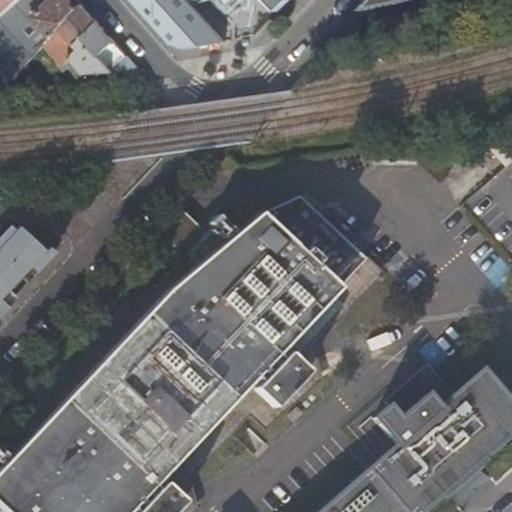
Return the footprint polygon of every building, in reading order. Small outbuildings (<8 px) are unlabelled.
[(34,18),(52,0),(21,0),(0,19),(0,89),(3,89),(28,64),(45,45),(52,38),(34,18)] [(80,8),(72,0),(52,0),(34,18),(52,38),(80,8)] [(187,48),(227,42),(189,0),(135,0),(173,43),(187,48)] [(269,0),(280,12),(291,0),(269,0)] [(375,0),(363,14),(366,20),(443,0),(375,0)] [(114,71),(114,70),(113,70),(100,55),(116,41),(84,5),(80,8),(52,38),(45,45),(67,68),(76,61),(85,73),(114,71)] [(114,70),(129,56),(116,41),(100,55),(113,70),(114,70)] [(114,71),(119,82),(151,80),(129,56),(114,70),(114,71)] [(55,86),(28,64),(3,89),(55,86)] [(166,294),(17,451),(0,469),(0,511),(181,511),(186,507),(185,479),(254,406),(269,420),(315,370),(314,342),(391,262),(308,183),(258,216),(166,294)] [(200,227),(179,208),(173,214),(182,223),(164,242),(174,253),(200,227)] [(233,232),(217,215),(208,224),(224,241),(233,232)] [(436,408),(452,394),(425,362),(409,376),(414,382),(436,408)] [(436,408),(414,382),(386,406),(372,419),(394,444),(315,511),(416,511),(511,429),(511,405),(481,369),(452,394),(436,408)] [(414,382),(409,376),(381,400),(386,406),(414,382)]
